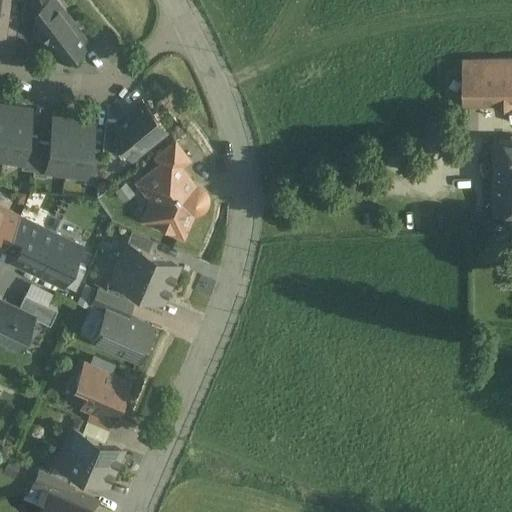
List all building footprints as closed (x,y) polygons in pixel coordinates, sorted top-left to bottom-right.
[(23,0),(21,15),(36,17),(38,6),(39,0),(23,0)] [(45,0),(38,6),(36,17),(33,43),(46,45),(55,56),(66,58),(76,51),(77,53),(89,44),(54,0),(45,0)] [(464,107),(511,106),(511,59),(463,60),(464,107)] [(165,129),(142,101),(118,121),(117,121),(115,138),(121,145),(131,157),(165,129)] [(11,106),(0,104),(0,158),(3,159),(11,106)] [(30,109),(11,106),(3,159),(22,162),(23,162),(27,136),(30,109)] [(73,120),(53,117),(50,144),(46,170),(66,173),(73,120)] [(118,121),(106,119),(102,150),(114,151),(121,145),(115,138),(117,121),(118,121)] [(93,122),(73,120),(66,173),(85,176),(86,176),(89,149),(93,122)] [(39,137),(27,136),(23,162),(22,162),(21,169),(33,171),(34,171),(38,142),(39,137)] [(189,160),(174,140),(155,155),(162,164),(171,157),(180,167),(189,160)] [(511,141),(495,142),(495,211),(511,210),(511,141)] [(50,144),(38,142),(34,171),(33,171),(33,175),(45,177),(46,170),(50,144)] [(102,151),(89,149),(86,176),(85,176),(84,183),(98,185),(102,151)] [(180,167),(171,157),(162,164),(140,181),(156,202),(149,219),(182,234),(192,211),(197,210),(201,208),(204,205),(205,200),(205,195),(203,191),(199,188),(194,187),(180,167)] [(7,210),(0,224),(0,245),(3,247),(18,216),(7,210)] [(9,261),(36,274),(57,231),(30,218),(9,261)] [(36,274),(63,286),(83,244),(57,231),(36,274)] [(153,241),(131,231),(127,242),(149,251),(153,241)] [(149,251),(127,242),(119,260),(170,282),(178,264),(149,251)] [(170,282),(119,260),(111,279),(162,301),(170,282)] [(133,288),(111,279),(106,290),(128,299),(133,288)] [(80,300),(88,303),(94,285),(86,282),(80,300)] [(106,290),(99,287),(92,302),(107,308),(126,315),(132,301),(128,299),(106,290)] [(57,309),(25,294),(18,309),(32,316),(32,317),(50,325),(57,309)] [(12,306),(0,300),(0,339),(17,347),(32,317),(32,316),(18,309),(12,306)] [(126,315),(107,308),(93,341),(137,360),(151,327),(126,315)] [(128,382),(84,363),(76,383),(90,389),(83,406),(112,418),(128,382)] [(112,418),(92,410),(87,421),(107,429),(112,418)] [(107,429),(87,421),(82,432),(105,442),(110,431),(107,429)] [(82,432),(71,427),(63,446),(115,468),(123,449),(105,442),(82,432)] [(115,468),(63,446),(55,464),(107,486),(115,468)] [(53,464),(38,457),(34,466),(49,473),(53,464)] [(21,464),(10,460),(6,471),(17,475),(21,464)] [(73,485),(40,470),(31,491),(47,498),(51,488),(68,496),(72,486),(73,485)] [(68,496),(51,488),(47,498),(31,491),(24,507),(35,511),(95,511),(97,508),(68,496)]
